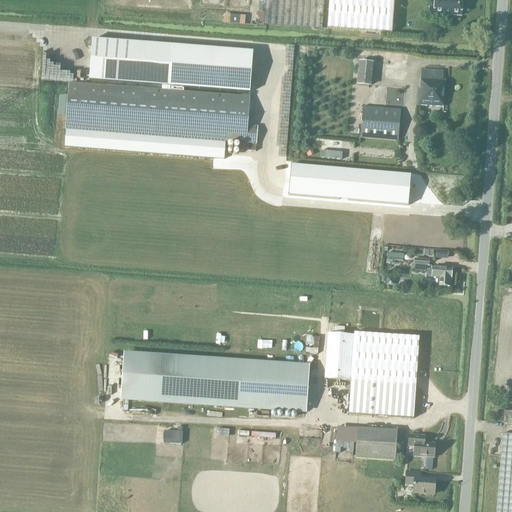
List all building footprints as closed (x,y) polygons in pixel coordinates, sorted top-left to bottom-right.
[(259,0),(258,24),(322,29),(324,0),(259,0)] [(329,0),(328,29),(394,34),(395,0),(329,0)] [(460,16),(461,0),(430,0),(430,5),(435,5),(434,14),(436,14),(436,17),(444,18),(444,15),(460,16)] [(92,39),(89,79),(170,86),(173,46),(92,39)] [(253,52),(173,46),(170,86),(250,93),(253,52)] [(359,60),(357,84),(370,85),(371,61),(359,60)] [(422,71),(420,88),(419,88),(417,106),(443,108),(446,72),(422,71)] [(67,127),(67,129),(228,141),(249,143),(248,152),(256,152),(256,144),(258,144),(259,126),(249,125),(251,96),(70,82),(67,127)] [(361,137),(398,141),(401,109),(364,106),(361,137)] [(308,158),(314,155),(311,148),(305,150),(308,158)] [(291,166),(288,196),(408,206),(410,177),(291,166)] [(387,259),(403,261),(404,254),(388,252),(387,259)] [(415,258),(414,265),(429,266),(429,259),(415,258)] [(428,272),(427,278),(438,278),(437,286),(449,287),(450,279),(451,279),(452,269),(432,268),(431,272),(428,272)] [(351,382),(349,414),(414,418),(417,369),(419,338),(354,333),(354,336),(351,382)] [(328,334),(325,380),(351,382),(354,336),(328,334)] [(121,400),(306,413),(309,365),(124,352),(121,400)] [(358,433),(356,463),(396,465),(397,436),(358,433)] [(511,511),(511,435),(504,435),(504,441),(497,511),(511,511)] [(414,458),(434,459),(436,445),(421,444),(422,437),(410,436),(409,447),(415,448),(414,458)] [(435,480),(433,480),(420,479),(420,473),(407,472),(406,485),(413,485),(413,494),(433,495),(434,488),(435,480)]
